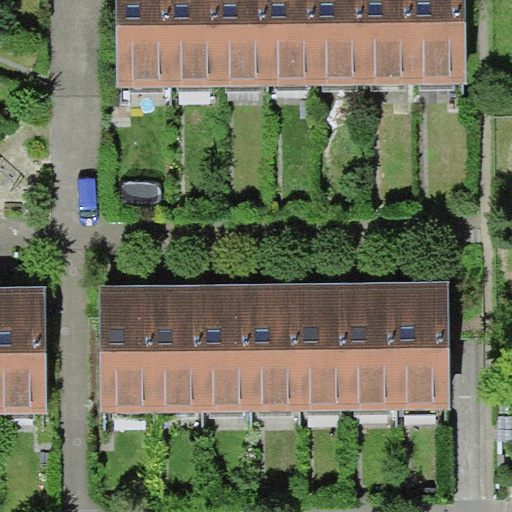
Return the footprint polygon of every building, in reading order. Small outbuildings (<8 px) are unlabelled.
[(464,75),(462,0),(117,0),(119,79),(464,75)] [(448,281),(399,282),(401,407),(450,407),(448,281)] [(350,282),(301,283),(301,409),(350,409),(350,282)] [(399,282),(350,282),(350,409),(401,407),(399,282)] [(251,283),(202,284),(203,410),(253,410),(251,283)] [(301,283),(251,283),(253,410),(301,409),(301,283)] [(202,284),(153,285),(154,410),(203,410),(202,284)] [(153,285),(101,285),(101,413),(154,410),(153,285)] [(36,293),(0,293),(0,405),(38,405),(36,293)]
